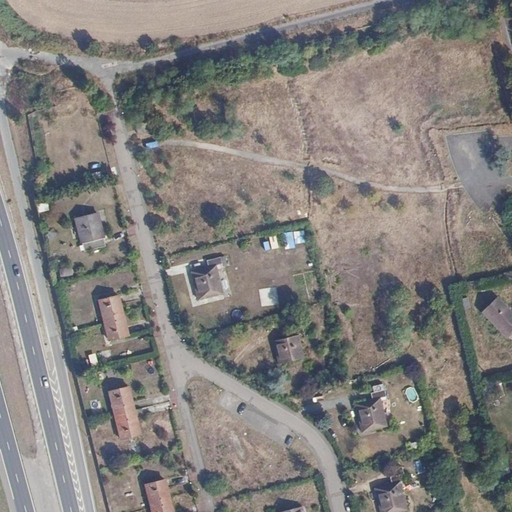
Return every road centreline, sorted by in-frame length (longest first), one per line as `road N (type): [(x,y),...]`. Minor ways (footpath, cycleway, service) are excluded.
road 1 (primary): [(88,511),(0,107)]
road 2 (track): [(105,72),(402,0)]
road 3 (primary): [(71,511),(0,217)]
road 4 (residential): [(173,351),(310,437),(326,459),(340,511)]
road 5 (residential): [(117,122),(173,351)]
road 6 (residential): [(173,351),(212,511)]
